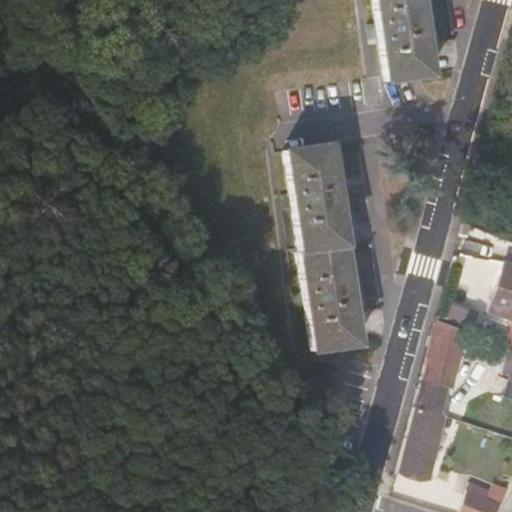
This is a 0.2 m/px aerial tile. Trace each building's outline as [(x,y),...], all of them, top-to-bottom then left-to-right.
[(370,94),(416,89),(405,0),(360,0),(365,36),(354,37),(357,51),(365,51),(370,94)] [(302,360),(346,356),(323,153),(279,158),(283,199),(274,200),(275,215),(285,214),(295,302),(285,302),(287,321),(297,320),(302,360)] [(485,293),(511,303),(511,249),(504,246),(485,293)] [(451,381),(457,362),(471,322),(436,306),(420,362),(419,366),(392,458),(394,458),(414,465),(420,453),(427,454),(443,405),(436,404),(445,380),(451,381)] [(487,380),(511,387),(511,338),(501,334),(499,330),(494,329),(488,329),(471,322),(457,362),(487,380)] [(493,511),(502,487),(466,476),(454,511),(493,511)]
